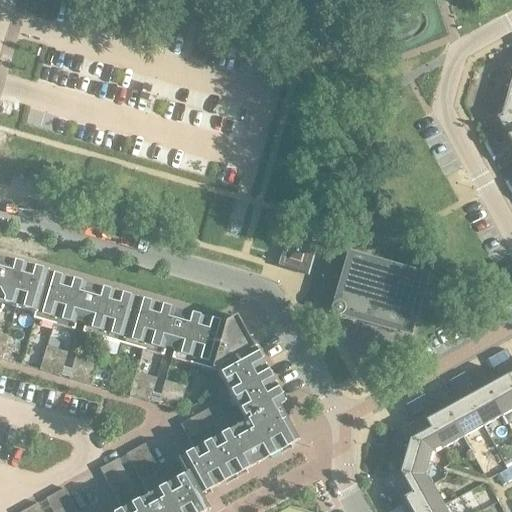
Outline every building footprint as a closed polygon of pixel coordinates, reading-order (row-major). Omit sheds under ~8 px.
[(511,97),(509,97),(503,118),(497,121),(495,117),(490,120),(495,130),(499,128),(506,142),(511,138),(511,97)] [(494,136),(483,142),(488,152),(499,146),(494,136)] [(511,138),(506,142),(499,146),(488,152),(494,163),(505,157),(503,153),(510,148),(511,151),(511,138)] [(288,238),(279,267),(308,276),(317,246),(312,245),(288,238)] [(334,311),(334,312),(334,313),(334,314),(335,315),(335,316),(336,316),(336,317),(337,317),(337,318),(338,318),(339,318),(340,318),(341,318),(342,318),(343,318),(344,318),(344,317),(362,322),(412,337),(429,279),(376,264),(352,257),(346,277),(344,284),(338,305),(337,306),(336,306),(335,307),(335,308),(334,309),(334,310),(334,311)] [(30,269),(0,260),(0,304),(4,306),(5,303),(16,306),(12,319),(13,320),(17,306),(18,307),(30,269)] [(46,274),(30,269),(18,307),(27,309),(26,313),(34,315),(46,274)] [(67,280),(46,274),(34,315),(32,320),(52,326),(49,337),(50,337),(67,280)] [(116,294),(67,280),(50,337),(53,326),(73,332),(76,322),(84,325),(82,334),(101,340),(98,351),(99,351),(116,294)] [(135,299),(116,294),(99,351),(99,352),(103,340),(122,346),(135,299)] [(156,305),(135,299),(122,346),(141,352),(138,363),(139,363),(156,305)] [(156,305),(139,363),(140,363),(143,352),(163,358),(166,348),(170,350),(174,351),(171,360),(190,366),(188,377),(205,319),(156,305)] [(205,511),(198,498),(206,494),(297,444),(278,408),(283,405),(235,318),(223,325),(205,319),(188,377),(189,377),(192,366),(214,373),(216,372),(245,424),(240,427),(241,429),(237,431),(236,429),(232,431),(217,405),(180,426),(188,441),(207,431),(213,442),(185,457),(159,471),(149,453),(145,445),(126,456),(150,500),(147,502),(145,499),(141,501),(118,460),(99,470),(122,511),(121,511),(205,511)] [(46,348),(39,372),(60,378),(67,354),(46,348)] [(511,360),(507,351),(498,355),(504,366),(511,361),(511,360)] [(511,380),(508,374),(504,366),(498,355),(486,362),(492,372),(497,370),(502,377),(488,385),(505,416),(511,412),(511,380)] [(76,356),(69,380),(89,386),(96,363),(76,356)] [(474,383),(467,373),(457,378),(484,428),(505,416),(488,385),(474,393),(469,385),(474,383)] [(136,374),(129,397),(149,403),(157,380),(136,374)] [(484,428),(457,378),(447,384),(452,394),(457,392),(461,400),(447,408),(464,439),(484,428)] [(165,383),(158,406),(171,409),(179,412),(186,388),(165,383)] [(433,405),(427,394),(416,401),(422,411),(427,419),(442,446),(444,450),(464,439),(447,408),(433,415),(429,408),(433,405)] [(422,411),(416,401),(407,406),(413,416),(422,411)] [(442,446),(427,419),(412,427),(411,423),(400,428),(403,433),(407,431),(411,438),(405,458),(428,464),(431,452),(442,446)] [(428,464),(405,458),(400,479),(392,483),(390,479),(385,481),(391,492),(395,490),(402,503),(430,488),(424,477),(428,464)] [(511,481),(511,468),(498,476),(503,487),(511,481)] [(434,486),(430,488),(402,503),(406,511),(434,511),(445,506),(434,486)] [(76,511),(64,490),(45,500),(51,511),(76,511)]
